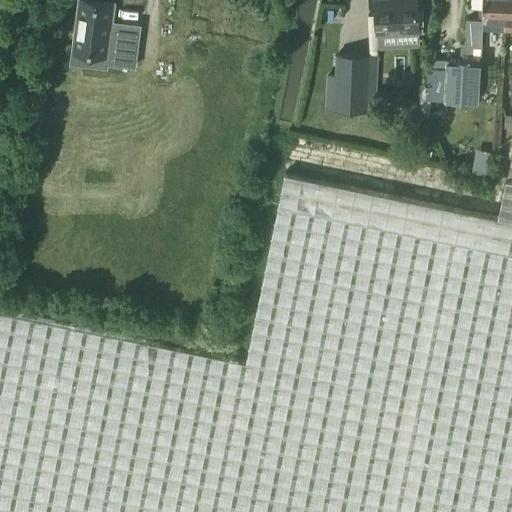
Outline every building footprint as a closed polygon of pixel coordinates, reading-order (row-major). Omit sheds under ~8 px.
[(115,0),(80,0),(77,40),(97,42),(96,58),(110,60),(111,56),(139,58),(142,19),(114,17),(115,0)] [(375,0),(377,32),(419,30),(416,0),(375,0)] [(482,0),(482,20),(466,19),(465,44),(481,45),(482,29),(506,31),(507,0),(482,0)] [(338,55),(337,76),(327,76),(326,107),(366,109),(368,57),(338,55)] [(447,76),(431,75),(429,97),(446,98),(446,100),(478,101),(480,62),(448,60),(447,76)] [(408,113),(406,120),(408,124),(416,126),(419,124),(422,117),(420,113),(412,111),(408,113)] [(511,511),(511,157),(506,180),(498,219),(285,175),(246,361),(0,310),(0,511),(511,511)] [(475,163),(473,172),(486,174),(487,165),(475,163)]
